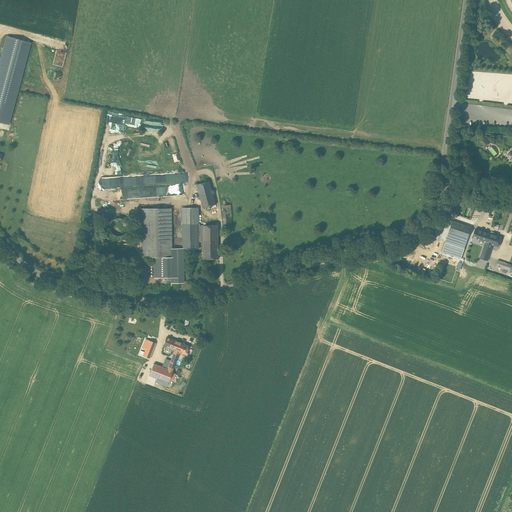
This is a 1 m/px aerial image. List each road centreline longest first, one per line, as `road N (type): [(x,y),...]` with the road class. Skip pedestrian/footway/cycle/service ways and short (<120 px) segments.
road 1 (unclassified): [(439,184),(416,232),(179,299),(46,280),(0,245)]
road 2 (unclassified): [(439,184),(466,0)]
